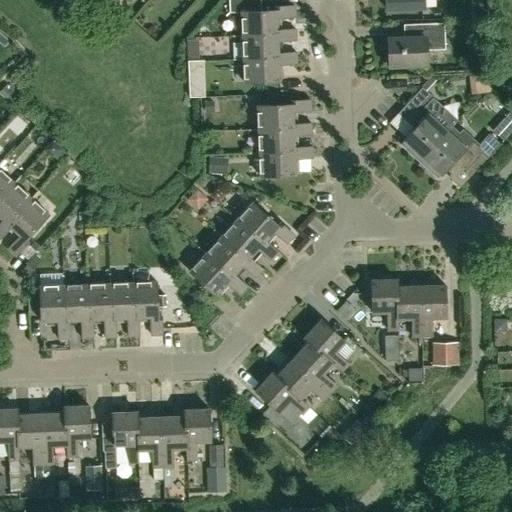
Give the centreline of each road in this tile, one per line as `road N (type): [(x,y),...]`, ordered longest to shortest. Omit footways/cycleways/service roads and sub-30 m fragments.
road 1 (residential): [(346,231),(231,349),(210,358),(19,366)]
road 2 (residential): [(346,231),(326,0)]
road 3 (residential): [(511,233),(504,226),(346,231)]
